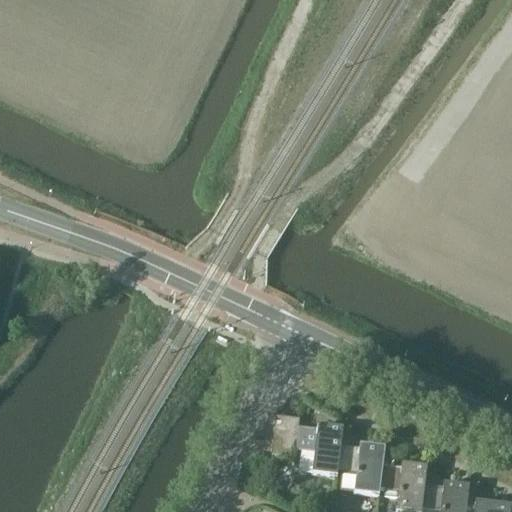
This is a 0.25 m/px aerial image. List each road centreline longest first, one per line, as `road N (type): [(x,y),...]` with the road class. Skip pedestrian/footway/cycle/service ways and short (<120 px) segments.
road 1 (tertiary): [(284,328),(147,264),(0,209)]
road 2 (tertiary): [(511,431),(284,328)]
road 3 (residential): [(199,511),(284,328)]
